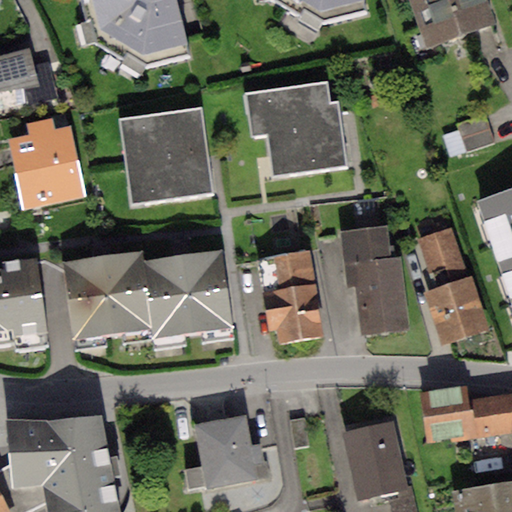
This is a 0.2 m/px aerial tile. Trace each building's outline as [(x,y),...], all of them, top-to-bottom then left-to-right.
[(81,0),(91,47),(148,70),(192,59),(177,0),(81,0)] [(267,0),(268,2),(324,25),(369,14),(365,0),(267,0)] [(486,0),(410,0),(427,48),(495,26),(486,0)] [(29,48),(0,56),(0,91),(36,85),(32,65),(29,48)] [(48,62),(32,65),(36,85),(39,102),(56,99),(48,62)] [(328,88),(247,99),(253,142),(270,140),(276,185),(349,175),(340,108),(331,109),(328,88)] [(203,113),(121,125),(133,211),(215,200),(203,113)] [(486,117),(457,125),(465,153),(494,145),(486,117)] [(30,136),(8,140),(22,209),(85,197),(71,125),(54,129),(53,120),(28,124),(30,136)] [(511,168),(461,185),(507,324),(511,322),(511,168)] [(388,226),(339,231),(345,288),(353,287),(356,314),(359,314),(361,335),(409,330),(401,257),(391,258),(388,226)] [(451,229),(418,240),(435,289),(468,278),(451,229)] [(223,250),(144,262),(153,329),(155,337),(234,326),(223,250)] [(264,292),(315,285),(310,252),(259,259),(264,292)] [(142,253),(62,264),(73,340),(153,329),(144,262),(142,253)] [(0,343),(14,342),(15,348),(50,343),(37,257),(5,262),(6,268),(0,269),(0,343)] [(435,289),(424,292),(441,345),(489,329),(472,276),(468,278),(435,289)] [(315,285),(264,292),(269,331),(276,330),(278,344),(322,338),(315,285)] [(466,386),(420,393),(427,443),(511,432),(511,393),(467,401),(466,386)] [(49,420),(5,419),(8,467),(0,470),(0,493),(9,511),(22,511),(45,503),(46,511),(118,511),(100,415),(49,420)] [(245,418),(196,427),(207,488),(266,477),(260,446),(251,448),(245,418)] [(304,419),(290,421),(293,449),(308,447),(304,419)] [(391,422),(342,433),(357,501),(387,494),(406,490),(391,422)] [(511,511),(511,482),(452,492),(455,511),(511,511)] [(406,490),(387,494),(390,511),(418,511),(414,489),(406,490)] [(0,511),(9,511),(0,493),(0,511)]
